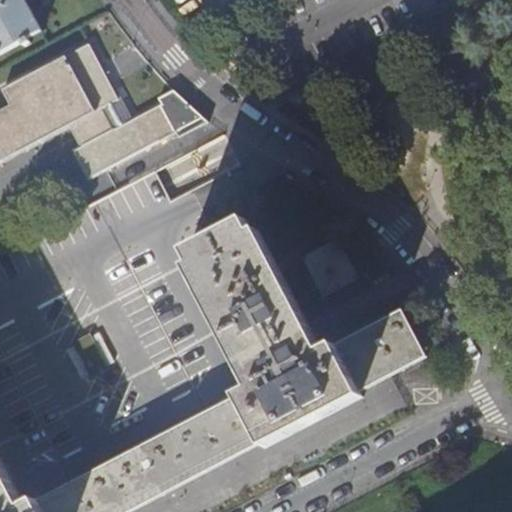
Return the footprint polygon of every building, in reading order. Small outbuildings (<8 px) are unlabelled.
[(25,0),(0,0),(0,55),(23,42),(26,47),(32,43),(30,39),(43,32),(25,0)] [(13,106),(0,112),(0,161),(71,124),(83,147),(75,151),(90,179),(176,133),(161,105),(145,114),(130,122),(114,130),(103,108),(119,99),(90,44),(3,89),(13,106)] [(130,122),(119,99),(103,108),(114,130),(130,122)] [(253,223),(193,254),(199,267),(195,269),(258,392),(242,400),(271,451),(369,400),(343,352),(341,347),(328,355),(264,233),(259,236),(253,223)] [(410,318),(343,352),(369,400),(434,365),(410,318)] [(236,407),(46,510),(47,511),(152,511),(248,460),(227,423),(242,415),(236,407)] [(0,511),(47,511),(46,510),(43,504),(30,510),(0,455),(0,511)]
